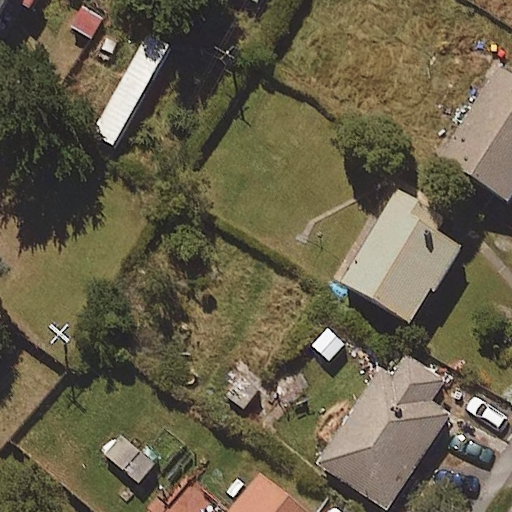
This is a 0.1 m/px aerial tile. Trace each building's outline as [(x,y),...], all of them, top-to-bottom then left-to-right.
[(83,0),(0,0),(0,38),(23,0),(81,0),(83,1),(83,0)] [(176,50),(153,37),(96,137),(119,150),(176,50)] [(511,71),(508,69),(448,160),(511,203),(511,71)] [(448,217),(407,190),(347,283),(418,330),(469,251),(439,231),(448,217)] [(452,383),(401,348),(322,467),(389,511),(394,511),(458,417),(438,404),(452,383)] [(158,467),(122,436),(105,456),(141,487),(158,467)] [(311,511),(265,475),(236,511),(311,511)]
